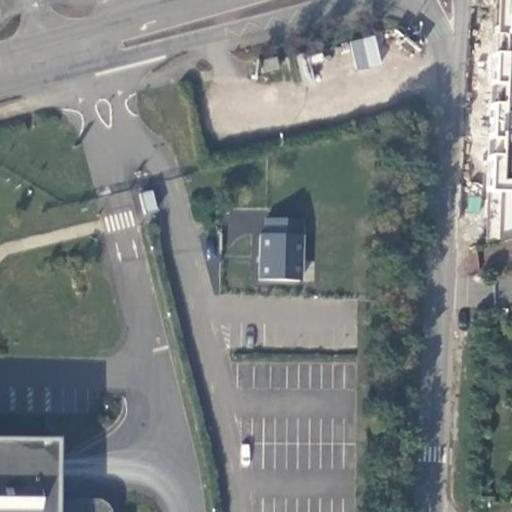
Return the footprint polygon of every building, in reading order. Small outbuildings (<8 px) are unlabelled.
[(511,0),(498,0),(490,242),(511,235),(511,0)] [(357,70),(382,63),(374,35),(350,41),(357,70)] [(274,65),(264,67),(267,78),(276,75),(274,65)] [(300,283),(302,220),(265,219),(265,236),(260,235),(259,282),(300,283)] [(0,438),(0,511),(102,511),(101,509),(98,506),(93,502),(90,501),(86,501),(48,500),(49,439),(0,438)]
